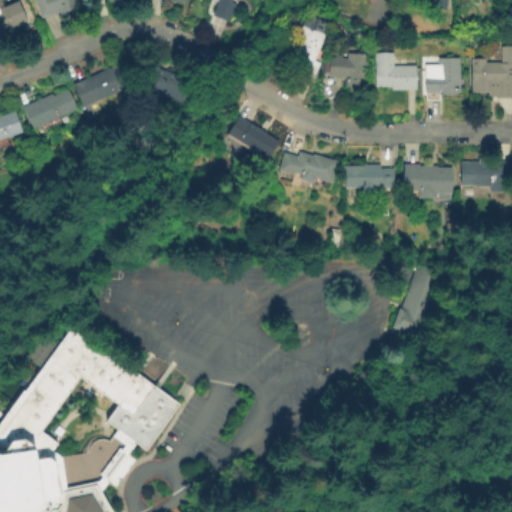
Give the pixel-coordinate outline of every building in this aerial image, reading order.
[(19,0),(30,26),(0,38),(0,6),(16,0),(19,0)] [(73,0),(76,7),(40,21),(32,0),(73,0)] [(228,23),(210,17),(216,2),(210,0),(230,0),(229,3),(235,5),(228,23)] [(447,0),(445,12),(417,7),(418,0),(447,0)] [(310,83),(284,71),(290,56),(286,54),(299,24),(323,34),(312,61),(318,64),(310,83)] [(511,96),(505,96),(505,100),(487,101),(487,94),(468,94),(468,59),(484,59),(484,64),(498,64),(498,48),(511,47),(511,96)] [(364,91),(341,90),(342,79),(327,78),(329,53),(366,55),(364,91)] [(415,92),(389,93),(389,88),(374,88),(373,54),(391,53),(392,67),(414,67),(415,92)] [(458,96),(423,96),(422,67),(436,66),(436,59),(457,58),(458,96)] [(180,106),(134,85),(145,60),(191,81),(180,106)] [(81,109),(71,85),(115,66),(126,90),(81,109)] [(74,111),(30,130),(19,105),(50,92),(52,96),(66,90),(74,111)] [(20,134),(0,140),(0,113),(12,110),(20,134)] [(267,159),(225,134),(236,116),(277,141),(267,159)] [(330,184),(314,179),(312,186),(297,181),(300,173),(292,171),(290,176),(275,171),(282,152),(294,156),(295,152),(310,157),(311,154),(337,163),(330,184)] [(502,194),(487,193),(488,187),(457,187),(458,162),(475,163),(476,157),(488,157),(488,163),(503,164),(502,194)] [(447,202),(431,203),(430,197),(417,198),(417,192),(410,192),(409,183),(402,183),(401,164),(418,163),(418,166),(435,166),(435,169),(450,168),(451,194),(447,194),(447,202)] [(391,189),(374,189),(374,195),(363,195),(363,188),(343,189),(343,166),(378,165),(378,169),(391,169),(391,189)] [(341,230),(339,248),(330,247),(332,229),(341,230)] [(389,329),(415,263),(441,274),(415,340),(389,329)] [(0,511),(0,420),(68,326),(154,388),(178,405),(144,452),(134,445),(126,455),(134,460),(113,488),(106,483),(100,492),(111,511),(0,511)] [(350,380),(383,352),(400,372),(366,400),(350,380)]
